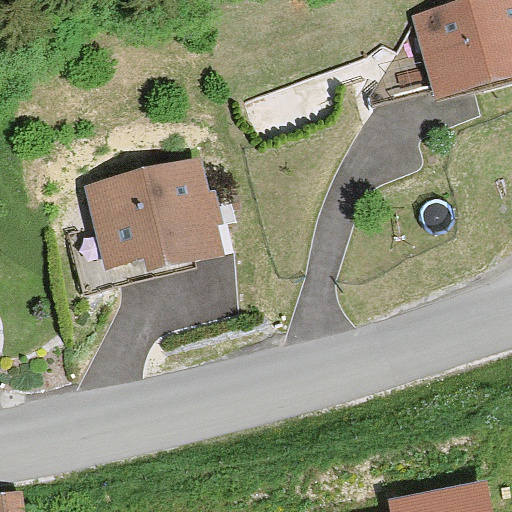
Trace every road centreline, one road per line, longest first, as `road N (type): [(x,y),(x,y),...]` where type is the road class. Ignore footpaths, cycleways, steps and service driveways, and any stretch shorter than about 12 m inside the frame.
road 1 (tertiary): [(0,456),(116,432),(511,316)]
road 2 (track): [(193,0),(0,66)]
